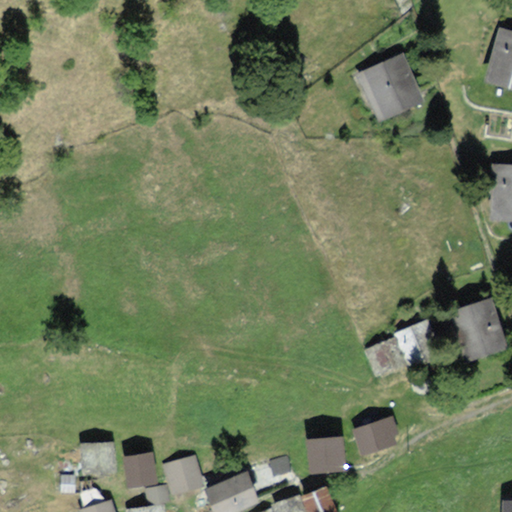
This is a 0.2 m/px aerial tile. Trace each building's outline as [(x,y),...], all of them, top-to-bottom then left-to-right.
[(511,94),(511,41),(499,38),(487,89),(511,94)] [(422,105),(402,63),(361,82),(382,124),(422,105)] [(495,228),(511,228),(511,174),(497,174),(495,228)] [(506,354),(491,305),(451,318),(466,366),(506,354)] [(443,361),(428,326),(395,340),(410,375),(443,361)] [(406,371),(395,346),(367,358),(378,383),(406,371)] [(399,451),(390,425),(357,437),(367,463),(399,451)] [(344,475),(342,444),(311,446),(312,477),(344,475)] [(82,452),(84,480),(115,478),(113,450),(82,452)] [(157,489),(152,460),(125,464),(130,494),(157,489)] [(173,501),(204,491),(195,462),(164,472),(173,501)] [(244,511),(259,506),(248,480),(207,497),(213,511),(244,511)] [(74,497),(74,481),(63,481),(63,497),(74,497)] [(169,506),(166,492),(148,496),(152,510),(169,506)] [(333,511),(327,495),(304,504),(306,511),(333,511)] [(303,511),(300,503),(276,511),(303,511)]
